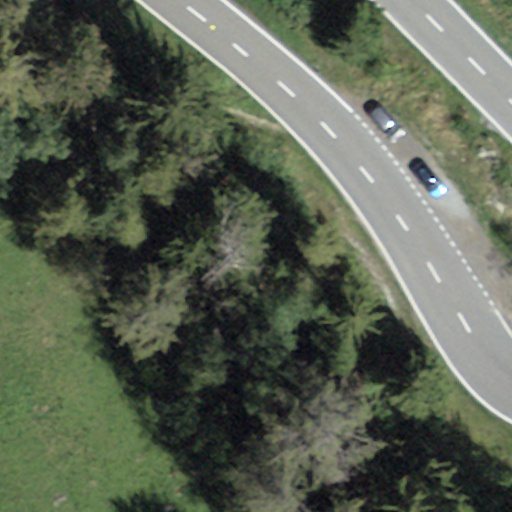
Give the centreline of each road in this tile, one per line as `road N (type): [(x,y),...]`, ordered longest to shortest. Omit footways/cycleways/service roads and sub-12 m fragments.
road 1 (tertiary): [(177,0),(314,114),(391,207),(479,348),(511,375)]
road 2 (tertiary): [(511,99),(413,0)]
